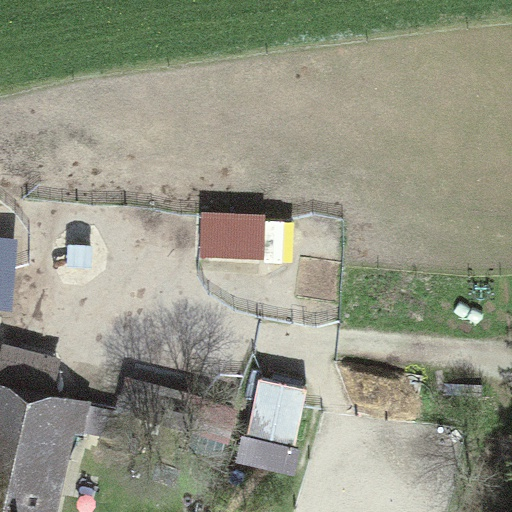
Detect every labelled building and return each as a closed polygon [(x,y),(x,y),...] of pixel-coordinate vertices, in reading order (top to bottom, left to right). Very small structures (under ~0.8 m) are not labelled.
[(260,247),(261,217),(202,214),(201,244),(260,247)] [(293,258),(296,216),(269,215),(266,256),(293,258)] [(306,385),(258,375),(246,434),(294,445),(306,385)] [(237,406),(128,379),(118,419),(227,446),(237,406)] [(87,402),(0,382),(0,511),(37,511),(57,423),(81,428),(87,402)]
